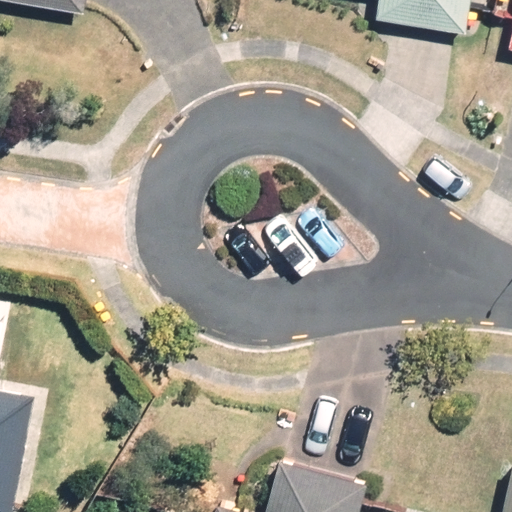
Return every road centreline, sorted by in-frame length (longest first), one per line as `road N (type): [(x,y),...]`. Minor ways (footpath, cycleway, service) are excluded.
road 1 (residential): [(161,220),(199,137),(263,122),(324,131),(471,282)]
road 2 (residential): [(471,282),(269,314),(217,305),(161,220)]
road 3 (residential): [(161,220),(0,198)]
